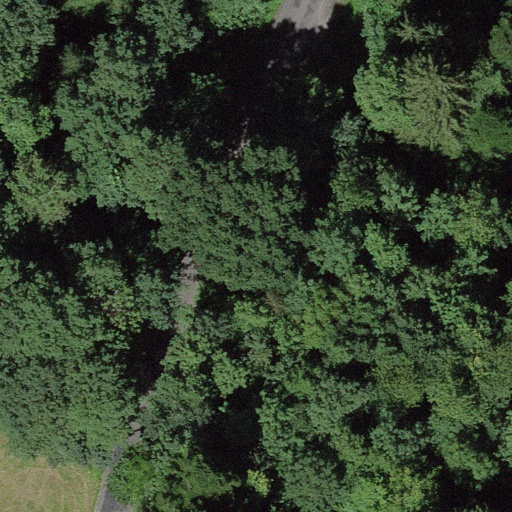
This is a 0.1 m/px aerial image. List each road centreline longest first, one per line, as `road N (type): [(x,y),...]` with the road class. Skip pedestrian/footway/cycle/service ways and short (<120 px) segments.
road 1 (unclassified): [(119,511),(200,235),(315,0)]
road 2 (track): [(309,19),(387,154),(511,156)]
